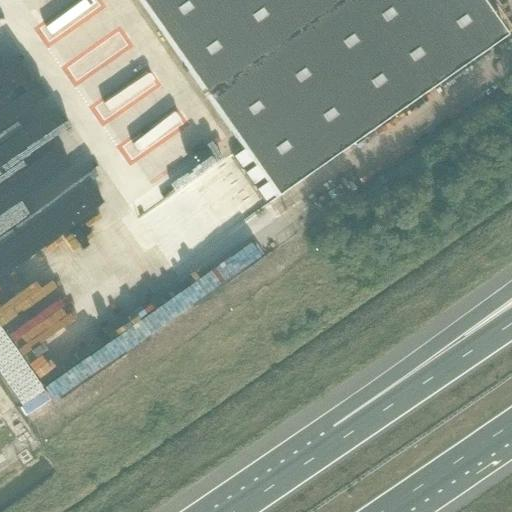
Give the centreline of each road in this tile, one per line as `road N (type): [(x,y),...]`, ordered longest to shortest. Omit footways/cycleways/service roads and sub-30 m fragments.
road 1 (unknown): [(0,1),(173,238)]
road 2 (motorway): [(511,289),(337,438)]
road 3 (motorway): [(511,320),(337,438)]
road 4 (motorway): [(384,511),(511,425)]
road 5 (motorway): [(337,438),(229,511)]
